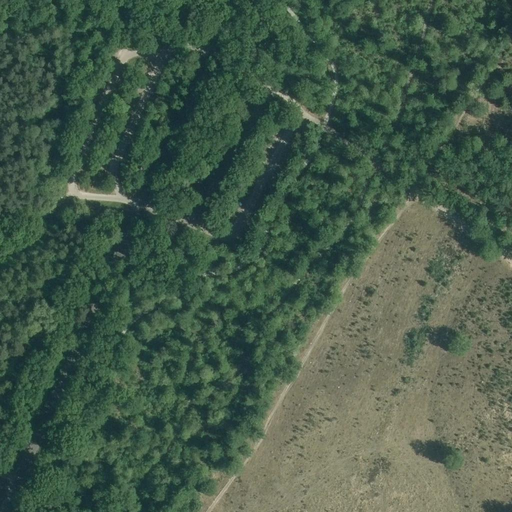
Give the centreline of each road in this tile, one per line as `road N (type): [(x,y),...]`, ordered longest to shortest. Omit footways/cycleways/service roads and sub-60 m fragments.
road 1 (tertiary): [(3,511),(237,0)]
road 2 (track): [(127,511),(188,404),(235,374),(276,305),(349,226),(373,161)]
road 3 (track): [(373,161),(398,121),(432,0)]
road 4 (track): [(413,191),(511,263)]
